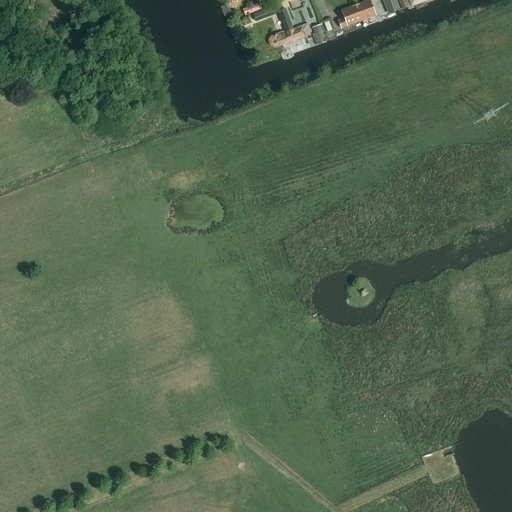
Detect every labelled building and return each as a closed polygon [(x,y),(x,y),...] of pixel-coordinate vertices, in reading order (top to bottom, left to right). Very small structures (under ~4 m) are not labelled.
[(356,5),(362,20),(376,15),(370,0),(356,5)] [(396,0),(383,0),(389,14),(401,10),(396,0)] [(398,0),(402,10),(410,7),(407,0),(398,0)] [(245,12),(246,15),(262,9),(259,3),(240,11),(241,14),(245,12)] [(348,25),(362,20),(356,5),(342,11),(348,25)] [(294,29),(286,9),(278,12),(286,32),(294,29)] [(264,11),(253,14),(256,22),(266,18),(264,11)] [(329,21),(325,23),(328,32),(333,30),(329,21)] [(325,33),(321,24),(313,27),(316,34),(313,35),(317,46),(327,42),(323,33),(325,33)] [(286,33),(279,35),(278,33),(271,36),(270,37),(269,38),(269,39),(269,40),(269,41),(269,42),(269,43),(270,44),(270,45),(271,46),(272,46),(273,47),(274,47),(275,47),(282,44),(305,35),(302,28),(294,31),(294,29),(286,32),(286,33)]
